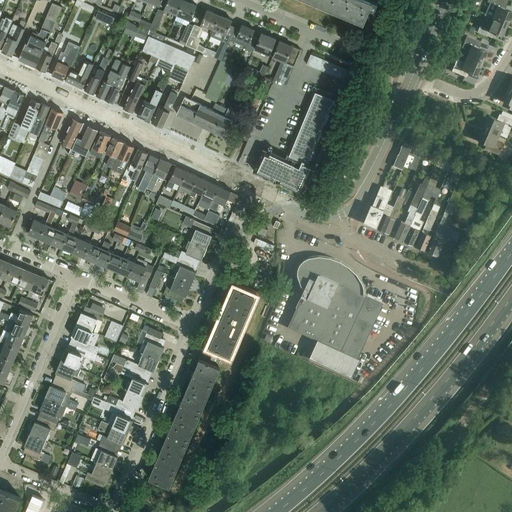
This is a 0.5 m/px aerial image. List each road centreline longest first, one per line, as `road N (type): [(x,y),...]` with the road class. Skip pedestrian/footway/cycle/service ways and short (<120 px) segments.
road 1 (motorway): [(511,253),(422,369),(277,511)]
road 2 (motorway): [(318,511),(407,427),(511,297)]
road 3 (tertiary): [(255,186),(0,65)]
road 4 (tertiary): [(413,76),(348,203),(310,211),(255,186)]
road 5 (residential): [(104,507),(184,325)]
road 6 (residential): [(413,76),(233,0)]
road 7 (residential): [(76,278),(0,457)]
road 8 (residential): [(184,325),(255,186)]
road 9 (residential): [(413,76),(473,97),(511,45)]
